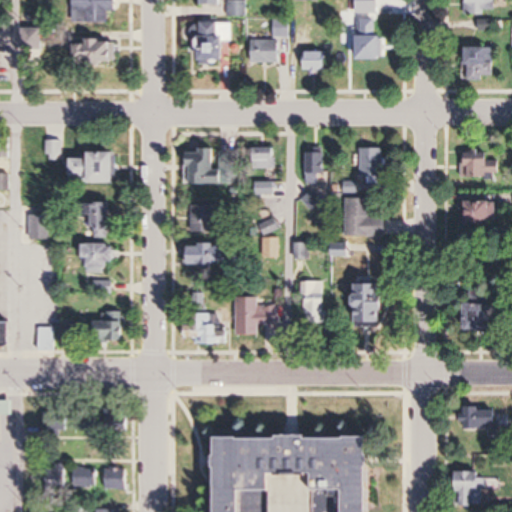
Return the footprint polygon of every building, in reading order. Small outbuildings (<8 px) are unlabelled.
[(116,13),(115,0),(75,0),(75,23),(111,24),(111,13),(116,13)] [(465,0),(466,14),(497,14),(496,0),(465,0)] [(248,1),(230,1),(230,18),(248,18),(248,1)] [(291,20),(277,20),(277,38),(291,38),(291,20)] [(387,35),(381,35),(381,20),(363,20),(363,61),(387,61),(387,35)] [(231,23),(204,23),(204,70),(231,70),(231,23)] [(46,30),(26,30),(26,61),(46,61),(46,30)] [(120,65),(120,41),(76,41),(76,65),(120,65)] [(253,63),(283,63),(283,41),(253,41),(253,63)] [(497,48),(467,48),(467,80),(497,80),(497,48)] [(305,71),(330,71),(330,52),(305,52),(305,71)] [(253,148),(253,169),(278,169),(278,148),(253,148)] [(387,149),(363,149),(363,181),(387,181),(387,149)] [(188,150),(188,185),(238,185),(238,165),(222,165),(222,150),(188,150)] [(95,184),(122,184),(122,152),(95,152),(95,157),(75,157),(75,180),(95,180),(95,184)] [(504,161),(494,161),(494,152),(465,152),(465,178),(504,178),(504,161)] [(308,184),(326,184),(326,153),(308,153),(308,184)] [(305,200),(316,210),(324,202),(313,192),(305,200)] [(377,199),(347,199),(347,237),(389,237),(389,217),(377,217),(377,199)] [(464,202),(464,228),(503,228),(503,202),(464,202)] [(95,217),(95,239),(115,239),(115,204),(89,204),(89,217),(95,217)] [(194,233),(222,233),(222,206),(194,206),(194,233)] [(31,216),(31,241),(53,241),(53,216),(31,216)] [(277,223),(269,223),(269,231),(277,231),(277,223)] [(281,258),(281,238),(265,238),(266,258),(281,258)] [(354,244),(334,244),(334,257),(354,257),(354,244)] [(121,245),(88,245),(88,270),(121,270),(121,245)] [(187,245),(187,266),(232,266),(232,245),(187,245)] [(115,294),(115,282),(96,282),(96,294),(115,294)] [(363,327),(395,327),(395,285),(363,285),(363,327)] [(330,326),(330,288),(307,288),(307,326),(330,326)] [(261,298),(241,298),(241,326),(281,326),(281,307),(261,307),(261,298)] [(469,332),(497,332),(497,304),(469,304),(469,332)] [(128,341),(128,313),(104,313),(104,323),(98,323),(98,341),(128,341)] [(222,333),(222,315),(188,314),(188,344),(232,345),(232,333),(222,333)] [(15,324),(0,323),(0,350),(15,350),(15,324)] [(63,340),(72,340),(72,323),(63,323),(63,340)] [(56,351),(56,329),(42,329),(42,351),(56,351)] [(460,410),(460,432),(502,433),(503,411),(460,410)] [(384,511),(384,438),(231,440),(232,511),(270,511),(280,511),(279,511),(348,511),(349,511),(360,511),(359,511),(384,511)] [(486,473),(459,473),(459,508),(486,508),(486,473)]
